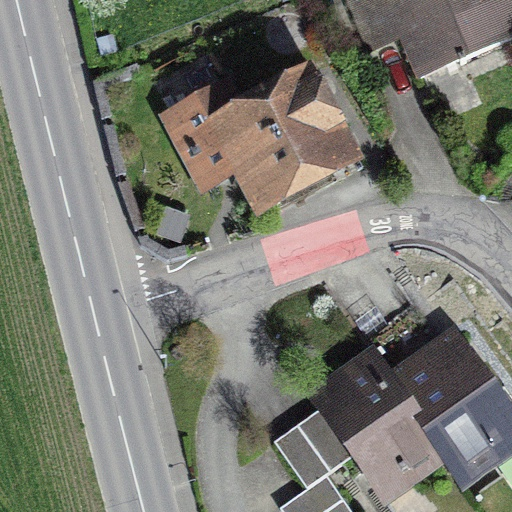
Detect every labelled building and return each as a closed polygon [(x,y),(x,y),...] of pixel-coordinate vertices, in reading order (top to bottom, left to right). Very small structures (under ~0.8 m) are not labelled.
[(511,0),(349,0),(350,0),(371,50),(403,37),(419,76),(511,37),(511,0)] [(228,92),(171,121),(204,184),(248,161),(268,199),(340,163),(319,122),(336,113),(319,80),(243,119),(228,92)] [(438,352),(392,383),(443,457),(462,484),(502,455),(493,442),(511,429),(511,420),(463,351),(446,363),(438,352)] [(407,482),(443,457),(392,383),(374,358),(329,389),(337,401),(322,411),(354,458),(375,488),(399,472),(407,482)] [(307,491),(327,477),(354,458),(322,411),(274,444),(307,491)] [(328,511),(344,501),(327,477),(307,491),(280,509),(282,511),(328,511)] [(351,511),(344,501),(328,511),(351,511)]
